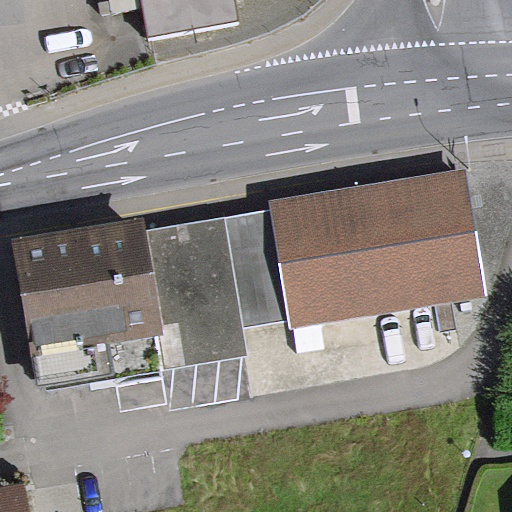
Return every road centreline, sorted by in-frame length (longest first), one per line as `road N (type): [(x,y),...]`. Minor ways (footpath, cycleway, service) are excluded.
road 1 (residential): [(54,448),(474,376),(502,346),(511,307)]
road 2 (primary): [(0,185),(443,95)]
